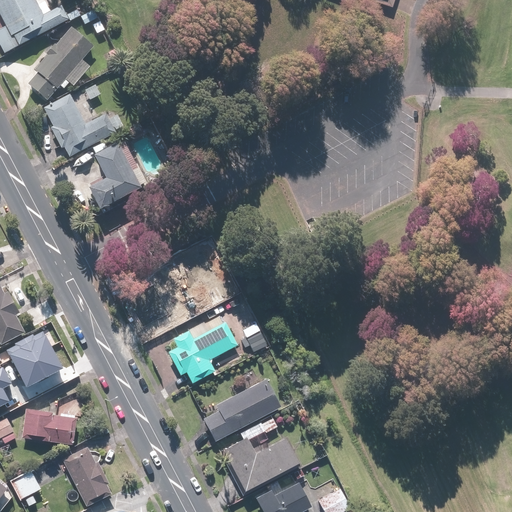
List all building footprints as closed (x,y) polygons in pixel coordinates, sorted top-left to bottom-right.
[(0,29),(0,43),(5,54),(28,42),(33,51),(44,45),(39,36),(70,20),(62,5),(44,15),(36,0),(0,0),(0,12),(7,26),(0,29)] [(29,84),(47,100),(66,79),(74,85),(90,66),(83,60),(95,46),(72,26),(34,69),(39,73),(29,84)] [(96,85),(86,90),(92,100),(101,95),(96,85)] [(71,157),(117,133),(115,130),(123,126),(117,114),(109,118),(107,113),(86,124),(70,94),(44,107),(54,126),(50,127),(61,148),(65,146),(71,157)] [(140,124),(129,130),(134,139),(145,133),(140,124)] [(101,209),(142,187),(141,185),(147,182),(124,140),(96,155),(108,178),(90,188),(101,209)] [(213,236),(204,241),(211,255),(220,250),(213,236)] [(152,278),(160,294),(180,284),(190,304),(213,293),(194,256),(152,278)] [(0,343),(25,331),(17,314),(20,312),(10,291),(6,293),(2,285),(0,285),(0,343)] [(185,319),(171,292),(149,304),(164,331),(185,319)] [(169,351),(180,374),(187,371),(193,383),(216,371),(210,359),(238,345),(226,322),(194,338),(191,332),(176,339),(179,346),(169,351)] [(247,337),(240,340),(244,347),(250,344),(254,351),(267,345),(255,322),(242,329),(247,337)] [(62,367),(42,332),(5,353),(25,388),(62,367)] [(0,406),(9,402),(2,389),(13,384),(5,368),(0,371),(0,406)] [(282,406),(267,377),(216,405),(219,410),(204,418),(216,441),(282,406)] [(27,407),(24,437),(74,442),(76,417),(53,415),(54,410),(27,407)] [(0,420),(0,436),(2,436),(5,442),(16,437),(7,417),(0,420)] [(265,433),(278,426),(274,417),(262,424),(261,422),(240,432),(243,438),(224,448),(232,464),(228,466),(244,495),(301,465),(285,436),(256,452),(249,439),(255,435),(260,444),(268,439),(265,433)] [(98,464),(90,448),(64,461),(87,507),(113,493),(107,482),(110,481),(100,463),(98,464)] [(307,474),(303,466),(292,472),(296,480),(307,474)] [(42,487),(32,468),(11,479),(21,498),(42,487)] [(0,511),(15,492),(0,480),(0,511)] [(275,494),(272,488),(255,496),(262,511),(299,511),(313,505),(300,480),(275,494)] [(341,511),(350,507),(339,487),(318,499),(325,511),(341,511)]
